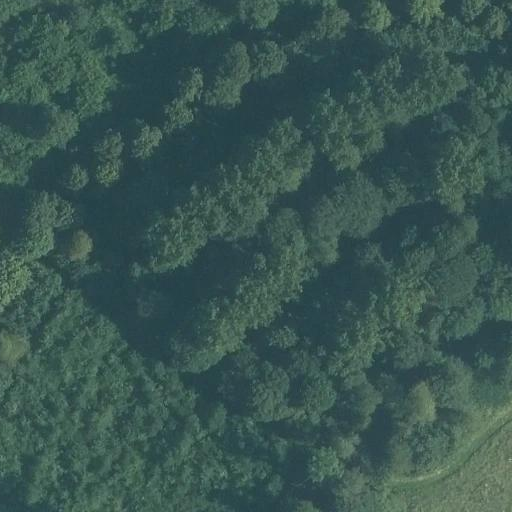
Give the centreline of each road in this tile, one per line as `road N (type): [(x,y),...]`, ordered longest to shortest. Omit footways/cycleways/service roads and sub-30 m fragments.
road 1 (track): [(10,254),(86,167),(290,50),(472,3),(511,6)]
road 2 (track): [(385,511),(10,254)]
